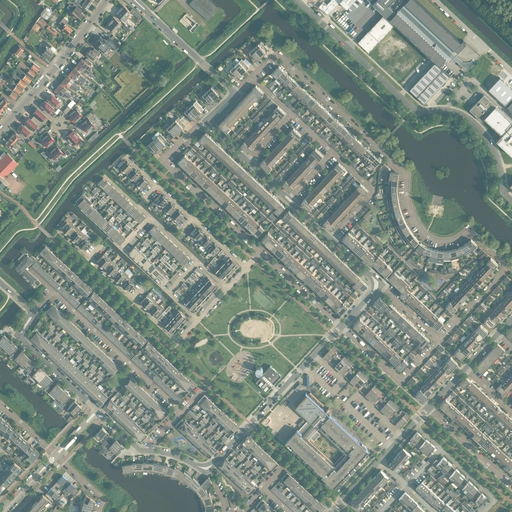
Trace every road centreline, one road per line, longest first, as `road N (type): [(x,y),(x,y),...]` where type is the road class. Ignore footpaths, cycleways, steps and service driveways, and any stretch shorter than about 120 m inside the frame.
road 1 (residential): [(440,340),(508,266),(468,230),(449,240),(421,231),(404,171),(276,54)]
road 2 (residential): [(511,201),(473,122),(412,108),(296,0)]
road 3 (residential): [(146,451),(209,467),(341,326)]
road 4 (residential): [(198,319),(178,340),(59,230)]
road 5 (residential): [(261,252),(165,161),(205,122)]
road 6 (residential): [(182,412),(52,290)]
road 7 (residential): [(246,267),(126,156)]
road 8 (residential): [(33,312),(17,336),(97,411)]
road 9 (residential): [(134,0),(235,94)]
road 10 (tertiary): [(28,98),(106,0)]
road 11 (residential): [(330,239),(374,191),(333,152)]
